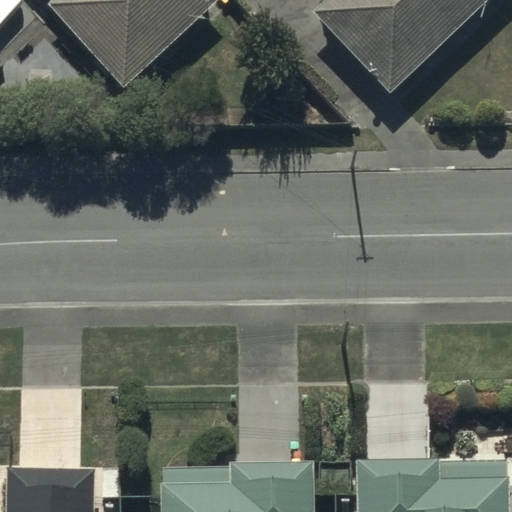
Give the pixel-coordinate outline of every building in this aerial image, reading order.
[(213,0),(50,0),(44,6),(119,87),(213,0)] [(319,0),(311,8),(386,89),(481,0),(319,0)] [(506,511),(506,471),(354,475),(354,511),(506,511)] [(310,511),(310,476),(163,478),(163,511),(310,511)] [(4,511),(94,511),(96,482),(5,480),(4,511)]
